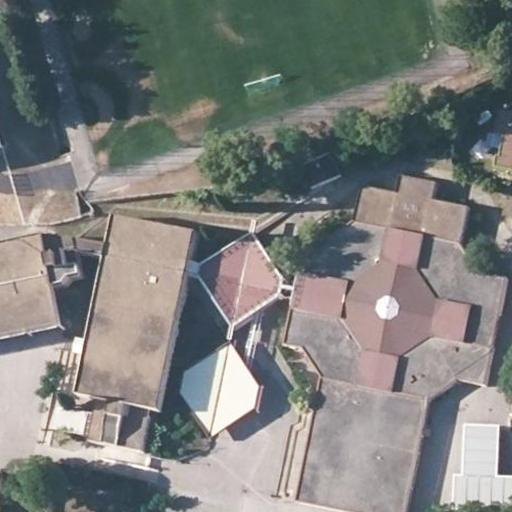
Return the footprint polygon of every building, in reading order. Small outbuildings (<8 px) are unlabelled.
[(511,114),(505,113),(500,136),(488,134),(482,158),(501,162),(500,170),(511,172),(511,114)] [(334,150),(303,162),(314,189),(345,177),(334,150)] [(489,388),(497,348),(487,346),(493,315),(503,317),(511,279),(486,274),(465,244),(473,209),(438,202),(440,184),(402,177),(398,194),(365,187),(356,223),(327,242),(309,238),(299,284),(287,281),(256,233),(206,266),(195,264),(202,235),(118,219),(111,249),(81,243),(48,239),(0,247),(0,341),(67,330),(60,288),(70,288),(75,279),(85,279),(82,255),(108,261),(79,398),(100,402),(96,421),(62,414),(58,431),(93,438),(92,443),(146,454),(155,413),(164,415),(192,278),(204,281),(236,330),(285,297),(296,300),(286,347),(306,351),(324,379),(311,447),(298,504),(338,511),(409,511),(433,401),(461,385),(476,408),(494,395),(489,388)] [(497,348),(503,317),(493,315),(487,346),(497,348)] [(258,410),(263,388),(232,343),(188,373),(184,395),(213,441),(258,410)] [(501,429),(466,428),(464,479),(456,479),(454,511),(511,511),(511,481),(499,481),(501,429)]
